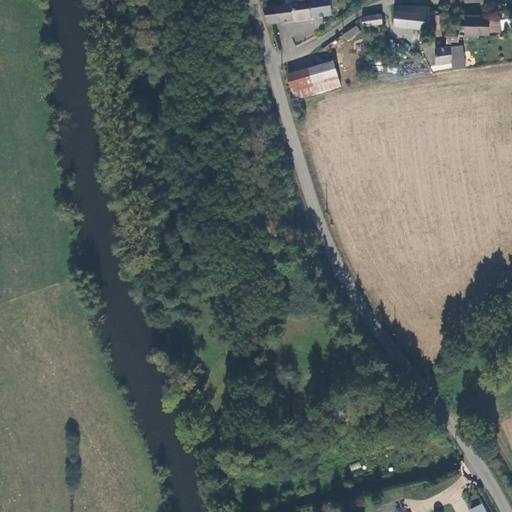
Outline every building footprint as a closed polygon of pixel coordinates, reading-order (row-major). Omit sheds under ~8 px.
[(333,6),(339,6),(337,0),(297,0),(297,1),(266,4),(264,4),(269,20),(334,14),(333,6)] [(394,27),(426,30),(428,30),(429,18),(430,9),(396,7),(394,27)] [(464,15),(466,36),(478,36),(478,32),(488,31),(488,21),(488,18),(478,18),(478,14),(464,15)] [(383,25),(382,15),(363,18),(364,27),(383,25)] [(439,19),(429,18),(428,30),(434,31),(434,37),(437,38),(439,19)] [(496,21),(488,21),(488,31),(497,31),(496,21)] [(348,42),(361,31),(355,25),(342,36),(348,42)] [(462,45),(435,47),(437,62),(450,62),(451,65),(464,65),(462,45)] [(389,47),(390,56),(397,56),(396,46),(389,47)] [(333,60),(321,64),(324,77),(336,72),(333,60)] [(309,66),(313,82),(324,77),(321,64),(320,62),(309,66)] [(289,71),(293,88),(313,82),(309,66),(289,71)] [(339,84),(336,72),(324,77),(327,88),(339,84)] [(327,88),(324,77),(313,82),(293,88),(296,96),(327,88)] [(360,461),(349,464),(351,471),(361,468),(360,461)] [(486,511),(482,503),(468,510),(468,511),(486,511)]
